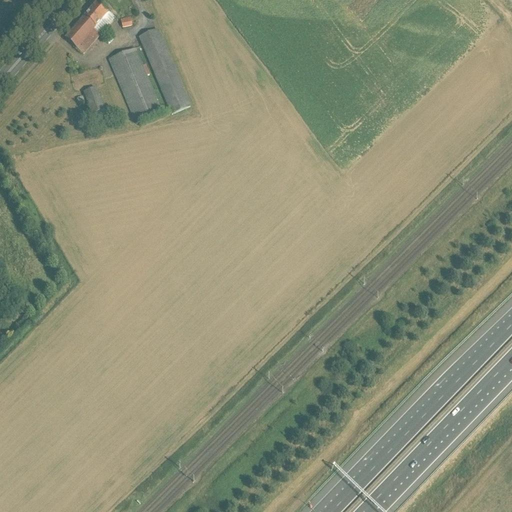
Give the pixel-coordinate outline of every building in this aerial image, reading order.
[(99,34),(100,33),(106,25),(108,27),(116,19),(97,3),(65,39),(83,55),(100,36),(99,34)] [(123,27),(132,26),(130,17),(121,19),(123,27)] [(189,108),(161,28),(141,35),(169,115),(189,108)] [(137,47),(109,58),(133,120),(161,109),(148,75),(137,47)] [(95,86),(82,92),(92,114),(104,109),(95,86)]
